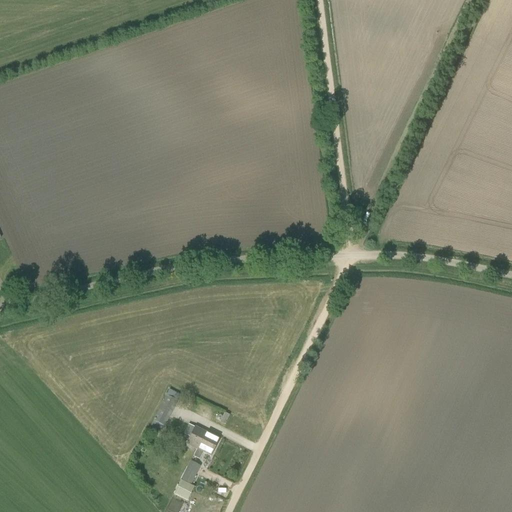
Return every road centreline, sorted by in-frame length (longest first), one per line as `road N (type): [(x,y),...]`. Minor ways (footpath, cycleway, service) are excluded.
road 1 (unclassified): [(351,255),(182,264),(0,309)]
road 2 (unclassified): [(229,511),(351,255)]
road 3 (unclassified): [(351,255),(315,0)]
road 4 (unclassified): [(511,275),(419,256),(351,255)]
